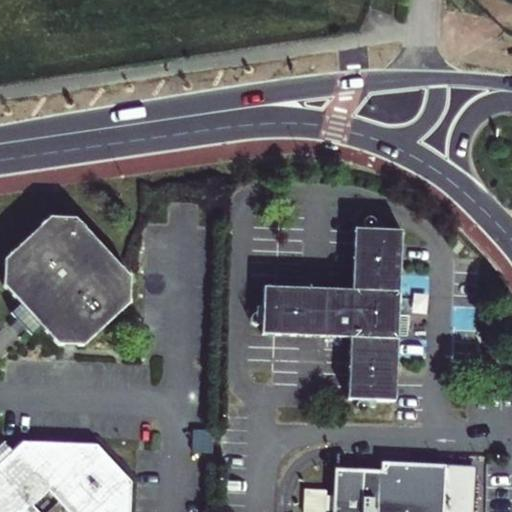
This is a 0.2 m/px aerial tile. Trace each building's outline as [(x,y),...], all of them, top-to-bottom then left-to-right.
[(20,308),(41,331),(58,349),(85,350),(130,308),(131,281),(77,222),(52,221),(4,265),(3,289),(20,308)] [(400,302),(402,235),(355,233),(353,295),(265,292),(263,339),(350,343),(348,404),(396,406),(399,340),(409,341),(410,303),(400,302)] [(41,331),(20,308),(12,315),(21,326),(33,339),(41,331)] [(194,432),(194,445),(216,446),(217,433),(194,432)] [(11,454),(0,464),(0,511),(131,511),(132,485),(97,447),(23,444),(11,454)] [(0,464),(11,454),(3,445),(0,447),(0,464)] [(470,511),(473,470),(416,467),(380,465),(380,474),(371,474),(334,472),(332,511),(470,511)] [(324,511),(325,494),(302,493),(301,511),(324,511)]
